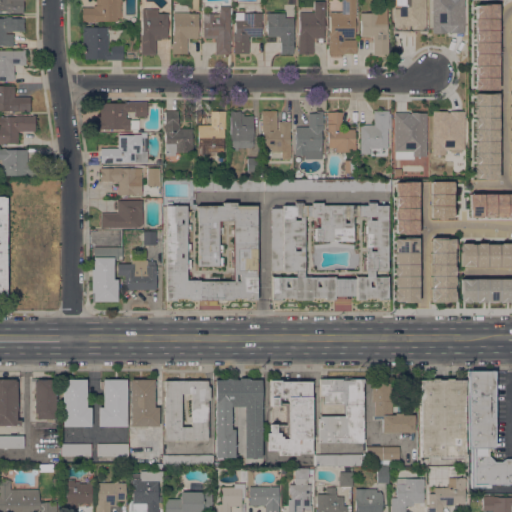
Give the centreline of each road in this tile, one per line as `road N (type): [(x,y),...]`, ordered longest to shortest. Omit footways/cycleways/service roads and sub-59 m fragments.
road 1 (primary): [(71,338),(508,339)]
road 2 (residential): [(60,84),(389,81),(432,71)]
road 3 (residential): [(71,338),(71,172),(51,0)]
road 4 (residential): [(506,183),(505,14),(511,9)]
road 5 (residential): [(424,181),(424,307)]
